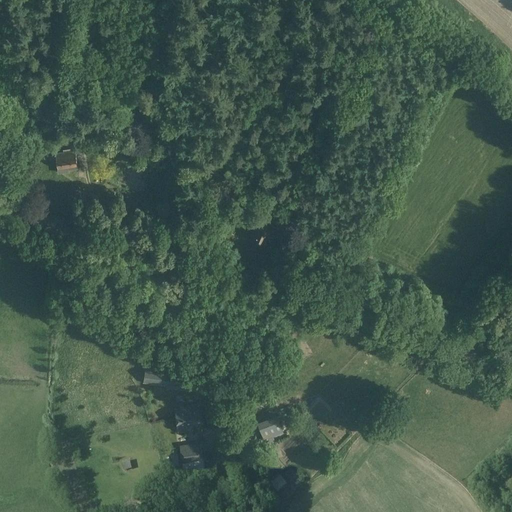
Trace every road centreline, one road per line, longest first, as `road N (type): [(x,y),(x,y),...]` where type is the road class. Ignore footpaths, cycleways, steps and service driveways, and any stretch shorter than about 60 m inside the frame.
road 1 (track): [(511,371),(387,326),(223,313),(0,196)]
road 2 (track): [(201,305),(226,457)]
road 3 (track): [(404,0),(451,34),(511,101)]
